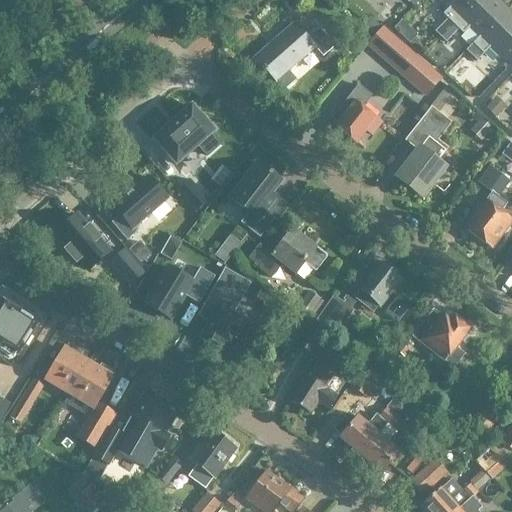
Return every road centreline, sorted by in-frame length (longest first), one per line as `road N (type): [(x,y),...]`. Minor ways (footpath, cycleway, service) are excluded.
road 1 (residential): [(373,511),(214,398),(50,302),(0,258)]
road 2 (residential): [(511,314),(182,62)]
road 3 (residential): [(0,225),(182,62)]
road 4 (secondary): [(0,119),(136,0)]
